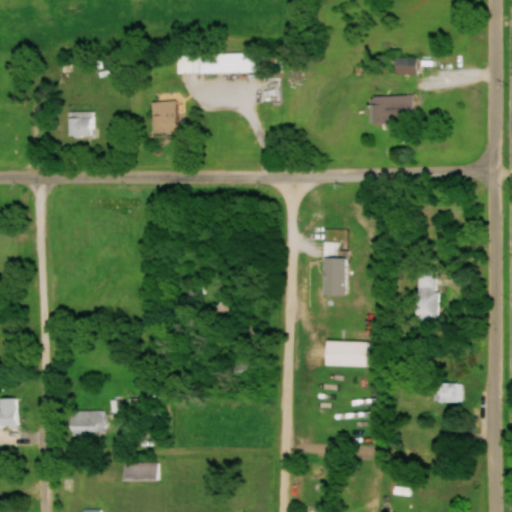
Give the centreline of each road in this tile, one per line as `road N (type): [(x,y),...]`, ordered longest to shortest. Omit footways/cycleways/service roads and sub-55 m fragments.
road 1 (residential): [(494,511),(494,0)]
road 2 (residential): [(0,176),(494,170)]
road 3 (residential): [(44,511),(36,176)]
road 4 (residential): [(286,511),(291,176)]
